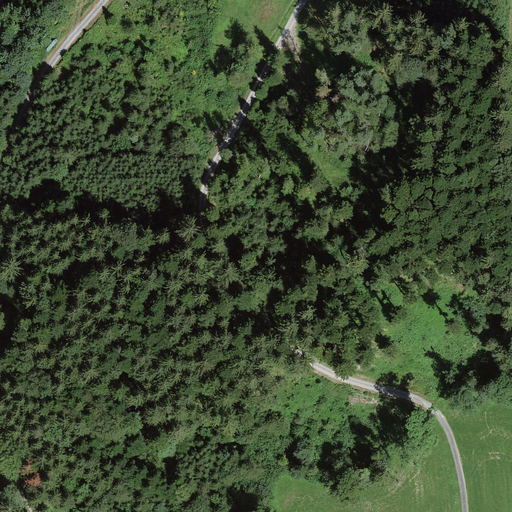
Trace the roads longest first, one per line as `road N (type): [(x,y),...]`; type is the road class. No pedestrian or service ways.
road 1 (track): [(464,511),(452,441),(436,412),(314,364),(240,315),(209,270),(200,209),(207,178),(301,0)]
road 2 (track): [(0,158),(34,83),(101,0)]
